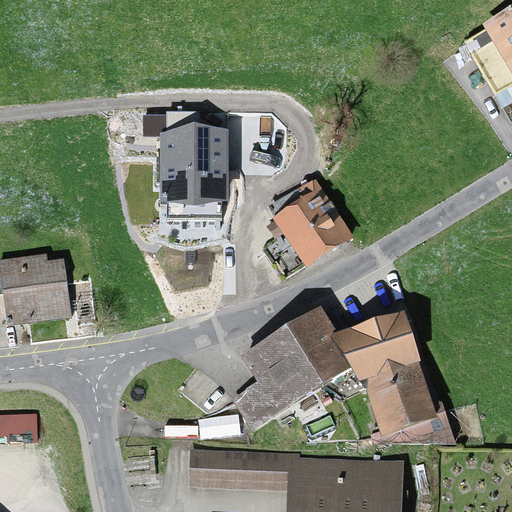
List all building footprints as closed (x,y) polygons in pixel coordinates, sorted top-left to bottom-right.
[(492,14),(460,34),(497,98),(511,89),(511,16),(499,25),(492,14)] [(226,198),(225,133),(195,126),(162,135),(162,198),(226,198)] [(352,238),(317,183),(275,207),(283,220),(277,223),(285,236),(264,250),(285,281),(311,264),(352,238)] [(48,257),(0,264),(1,269),(0,268),(0,295),(5,295),(9,326),(29,323),(30,325),(73,320),(65,262),(49,265),(48,257)] [(288,403),(331,377),(335,383),(354,370),(356,369),(339,342),(321,314),(257,354),(246,361),(262,387),(237,403),(237,404),(250,425),(253,429),(290,406),(288,403)] [(354,370),(367,389),(374,387),(389,432),(393,444),(455,446),(444,414),(428,419),(414,377),(420,376),(403,321),(339,342),(356,369),(354,370)] [(0,445),(38,445),(37,416),(0,417),(0,445)] [(296,489),(294,511),(398,511),(400,466),(298,462),(298,457),(194,453),(193,485),(296,489)]
